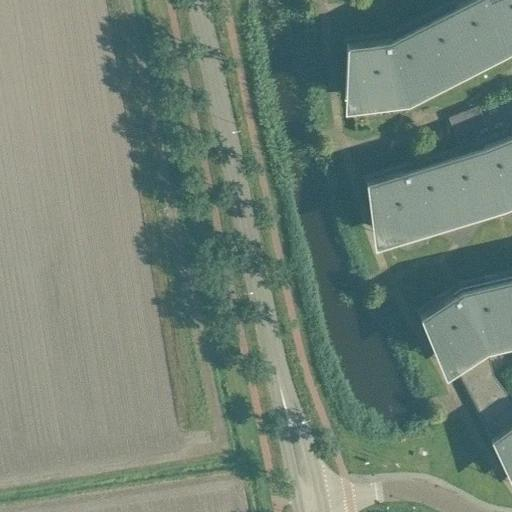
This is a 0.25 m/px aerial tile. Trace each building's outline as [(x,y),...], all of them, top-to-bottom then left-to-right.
[(511,0),(461,0),(389,36),(348,41),(355,96),(405,90),(511,35),(511,0)] [(465,110),(449,116),(459,143),(476,136),(465,110)] [(511,190),(511,131),(483,144),(368,179),(384,231),(501,195),(511,190)] [(511,273),(461,285),(421,312),(451,359),(492,437),(511,421),(511,398),(493,373),(487,343),(511,337),(511,273)] [(511,421),(492,437),(511,464),(511,421)]
